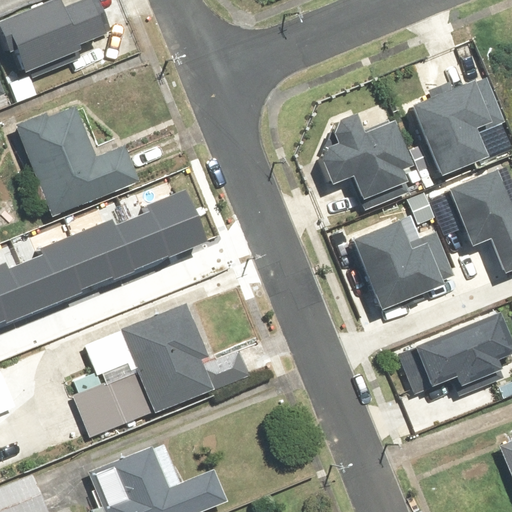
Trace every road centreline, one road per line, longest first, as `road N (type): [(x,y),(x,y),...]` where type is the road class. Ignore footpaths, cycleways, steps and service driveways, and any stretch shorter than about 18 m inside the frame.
road 1 (residential): [(381,511),(207,81)]
road 2 (residential): [(418,0),(207,81)]
